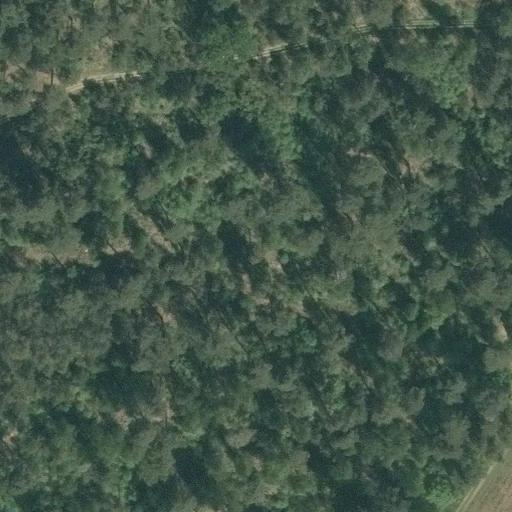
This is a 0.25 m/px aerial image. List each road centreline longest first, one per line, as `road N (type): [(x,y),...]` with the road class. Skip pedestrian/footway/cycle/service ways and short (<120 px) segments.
road 1 (track): [(0,123),(79,92),(256,60),(404,56),(511,29)]
road 2 (track): [(511,399),(445,511)]
